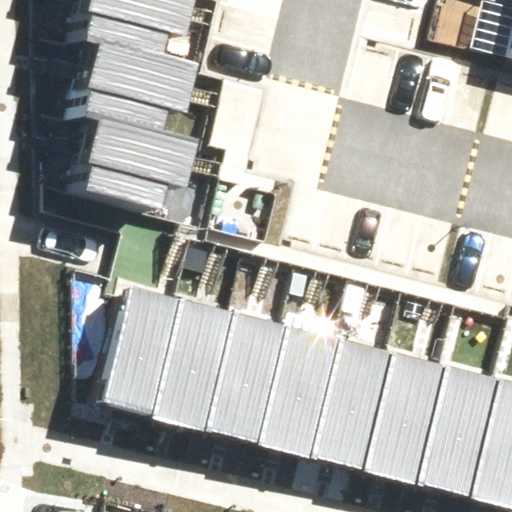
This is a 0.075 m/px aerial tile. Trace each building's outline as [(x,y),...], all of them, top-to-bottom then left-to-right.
[(69,0),(62,31),(74,34),(141,50),(145,33),(161,37),(170,0),(69,0)] [(511,0),(507,0),(495,50),(511,54),(511,0)] [(141,50),(74,34),(57,104),(77,109),(146,126),(151,107),(165,111),(178,59),(157,54),(141,50)] [(160,129),(77,109),(58,185),(143,206),(148,187),(166,192),(181,134),(160,129)] [(84,398),(137,411),(165,297),(112,284),(84,398)] [(137,411),(190,424),(218,310),(165,297),(137,411)] [(190,424),(243,437),(271,323),(218,310),(190,424)] [(243,437),(296,450),(324,336),(271,323),(243,437)] [(296,450),(349,463),(377,349),(324,336),(296,450)] [(349,463),(402,476),(430,362),(377,349),(349,463)] [(402,476),(454,489),(483,375),(430,362),(402,476)] [(454,489),(507,502),(511,483),(511,382),(483,375),(454,489)]
